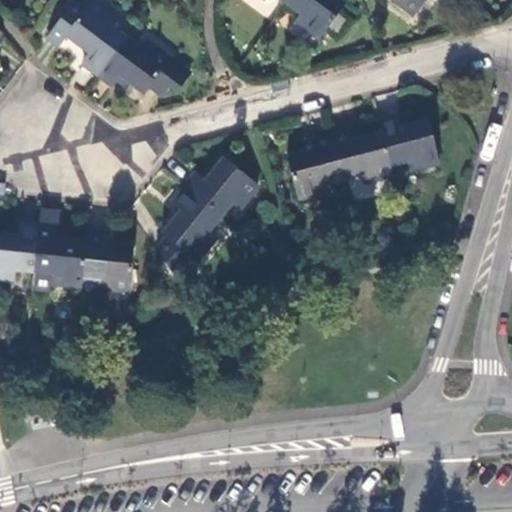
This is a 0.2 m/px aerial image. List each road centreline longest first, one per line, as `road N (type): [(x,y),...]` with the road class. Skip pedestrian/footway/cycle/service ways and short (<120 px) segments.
road 1 (residential): [(511,42),(229,110),(140,144),(84,151),(41,141)]
road 2 (tertiary): [(433,422),(228,440),(103,468)]
road 3 (tertiary): [(103,468),(432,449)]
road 4 (residential): [(511,149),(442,364),(433,422)]
road 5 (residential): [(493,398),(484,343),(511,192)]
